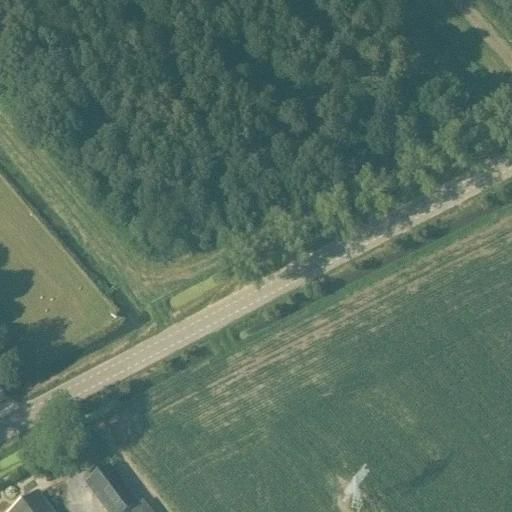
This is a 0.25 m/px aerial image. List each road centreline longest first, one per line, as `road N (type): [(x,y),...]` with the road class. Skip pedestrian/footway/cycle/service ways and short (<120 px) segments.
road 1 (tertiary): [(0,437),(511,167)]
road 2 (unknown): [(511,101),(424,0)]
